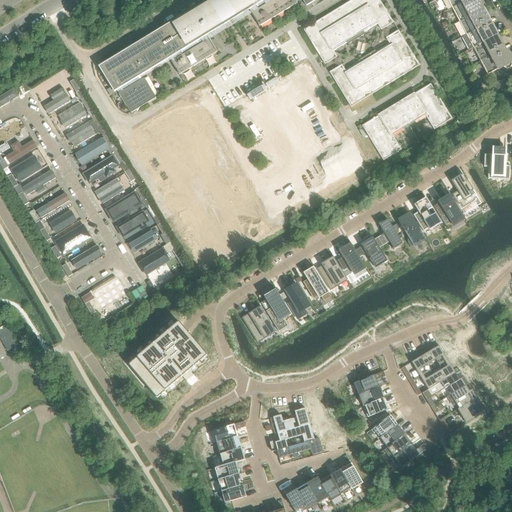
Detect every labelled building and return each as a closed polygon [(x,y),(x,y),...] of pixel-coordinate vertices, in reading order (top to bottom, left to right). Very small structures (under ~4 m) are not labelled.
[(123,51),(98,67),(114,92),(117,91),(123,101),(130,113),(139,108),(147,103),(150,101),(156,98),(144,78),(141,80),(139,77),(169,59),(179,75),(217,52),(207,35),(216,30),(246,12),(251,8),(253,12),(251,13),(259,27),(297,3),(296,2),(295,0),(301,0),(306,6),(311,4),(316,0),(207,0),(200,4),(123,51)] [(393,23),(386,12),(379,0),(352,0),(338,9),(356,39),(365,34),(364,32),(377,24),(381,30),(393,23)] [(467,0),(447,0),(452,8),(467,0)] [(483,9),(477,0),(467,0),(452,8),(459,22),(483,9)] [(356,39),(338,9),(303,30),(325,65),(337,57),(333,51),(346,43),(348,45),(356,39)] [(490,22),(489,21),(483,9),(459,22),(466,35),(490,22)] [(497,36),(490,22),(466,35),(473,49),(497,36)] [(419,66),(405,42),(398,31),(386,38),(389,44),(376,52),(375,50),(366,56),(384,87),(419,66)] [(504,49),(503,48),(497,36),(473,49),(480,61),(504,49)] [(511,62),(504,50),(504,49),(480,61),(487,75),(503,67),(504,68),(506,69),(508,69),(510,68),(511,67),(511,65),(511,63),(511,62)] [(384,87),(366,56),(357,61),(358,63),(345,71),(342,65),(329,72),(350,107),(384,87)] [(238,69),(211,85),(220,101),(226,98),(232,109),(254,96),(238,69)] [(496,91),(509,84),(505,78),(493,85),(496,91)] [(80,90),(74,80),(70,82),(76,93),(80,90)] [(452,119),(431,84),(413,95),(396,105),(409,126),(415,122),(414,120),(424,114),(434,130),(452,119)] [(41,102),(48,113),(69,100),(62,89),(41,102)] [(209,134),(228,124),(209,89),(137,127),(158,165),(177,155),(168,139),(202,121),(209,134)] [(91,108),(85,98),(81,100),(87,111),(91,108)] [(321,119),(321,103),(310,103),(311,119),(321,119)] [(54,118),(62,131),(85,117),(77,104),(54,118)] [(391,134),(402,128),(403,130),(409,126),(396,105),(380,115),(362,126),(383,161),(401,150),(391,134)] [(102,126),(96,115),(91,118),(98,129),(102,126)] [(65,137),(72,148),(93,135),(86,124),(65,137)] [(164,172),(184,207),(254,168),(234,131),(215,141),(223,157),(190,176),(182,162),(164,172)] [(113,144),(107,133),(102,136),(109,147),(113,144)] [(351,179),(369,170),(350,134),(279,173),(300,211),(319,200),(310,184),(344,166),(351,179)] [(73,155),(79,166),(106,150),(99,139),(73,155)] [(30,142),(5,157),(10,164),(34,149),(30,142)] [(484,155),(484,167),(488,168),(488,179),(509,180),(510,166),(505,166),(506,156),(506,148),(492,147),(492,155),(484,155)] [(124,162),(118,151),(113,154),(120,165),(124,162)] [(2,160),(0,155),(0,164),(3,170),(9,166),(4,159),(2,160)] [(84,173),(91,184),(116,168),(109,157),(84,173)] [(41,158),(15,174),(19,182),(46,165),(41,158)] [(135,180),(128,169),(124,172),(131,182),(135,180)] [(49,171),(24,187),(29,195),(54,179),(49,171)] [(459,176),(451,181),(459,193),(453,197),(458,205),(460,204),(463,208),(474,201),(472,197),(476,194),(465,178),(463,174),(459,176)] [(18,185),(12,175),(7,177),(14,188),(18,185)] [(102,205),(123,191),(115,179),(94,193),(102,205)] [(29,203),(24,194),(25,193),(20,184),(18,185),(14,188),(25,206),(29,203)] [(267,185),(196,223),(216,261),(236,251),(226,233),(260,215),(268,230),(286,221),(267,185)] [(150,205),(139,187),(135,190),(146,208),(150,205)] [(62,194),(36,210),(40,218),(67,202),(62,194)] [(438,203),(433,206),(446,227),(451,224),(453,227),(465,220),(463,217),(450,196),(449,194),(437,202),(438,203)] [(109,210),(113,216),(133,204),(130,198),(109,210)] [(418,212),(413,215),(423,232),(428,229),(429,231),(441,223),(435,214),(434,214),(431,216),(428,211),(431,209),(432,208),(426,198),(425,199),(414,205),(418,212)] [(40,221),(29,203),(25,206),(36,224),(40,221)] [(157,216),(150,205),(146,208),(152,218),(157,216)] [(45,225),(52,235),(74,221),(68,211),(45,225)] [(117,229),(122,236),(143,224),(138,216),(117,229)] [(264,236),(263,233),(268,230),(260,216),(246,224),(252,234),(257,232),(260,238),(264,236)] [(407,217),(398,222),(414,248),(419,245),(418,242),(417,243),(417,238),(424,237),(412,217),(408,219),(407,217)] [(379,225),(394,249),(402,244),(402,245),(402,244),(396,234),(392,227),(387,220),(379,225)] [(51,239),(44,228),(40,221),(36,224),(46,241),(51,239)] [(168,234),(161,223),(157,226),(163,236),(168,234)] [(81,225),(54,241),(58,247),(85,231),(81,225)] [(130,243),(133,248),(153,237),(149,231),(130,243)] [(163,236),(162,237),(166,245),(172,241),(168,234),(163,236)] [(159,243),(155,237),(147,242),(151,248),(159,243)] [(373,238),(361,245),(376,269),(387,262),(373,238)] [(343,257),(337,261),(343,271),(349,268),(352,274),(354,276),(366,269),(364,266),(352,246),(350,243),(339,250),(340,253),(343,257)] [(62,257),(55,246),(51,249),(57,259),(62,257)] [(183,259),(177,248),(172,251),(179,261),(183,259)] [(95,250),(70,265),(74,271),(99,256),(95,250)] [(136,265),(143,277),(167,263),(161,251),(136,265)] [(318,268),(317,269),(330,291),(331,290),(330,288),(346,278),(334,259),(333,257),(321,264),(322,267),(318,269),(318,268)] [(73,275),(66,264),(62,267),(68,277),(73,275)] [(307,280),(302,282),(311,297),(316,294),(318,298),(320,296),(324,303),(332,298),(328,293),(329,293),(313,267),(303,273),(307,280)] [(94,293),(102,306),(122,294),(114,280),(94,293)] [(296,284),(286,291),(292,302),(288,304),(295,316),(299,313),(310,306),(296,284)] [(95,312),(89,302),(94,299),(90,293),(81,298),(91,315),(95,312)] [(266,300),(261,303),(279,332),(288,326),(283,319),(281,316),(288,311),(290,315),(288,316),(289,316),(291,315),(278,293),(266,300)] [(260,307),(242,318),(243,321),(257,344),(258,343),(276,332),(274,330),(262,309),(260,307)] [(181,322),(131,365),(159,399),(210,356),(181,322)] [(19,344),(8,327),(0,332),(0,338),(8,351),(19,344)] [(439,346),(413,362),(421,375),(430,370),(426,364),(435,358),(438,365),(447,360),(439,346)] [(430,370),(421,375),(430,389),(455,373),(447,360),(438,365),(442,371),(434,377),(430,370)] [(430,389),(425,392),(428,398),(442,390),(445,397),(453,392),(453,393),(465,386),(461,379),(460,379),(456,373),(455,373),(430,389)] [(379,374),(354,384),(358,395),(379,387),(376,381),(381,379),(379,374)] [(453,393),(446,397),(447,398),(448,397),(453,405),(455,404),(456,405),(458,408),(458,409),(459,408),(476,398),(472,390),(471,390),(469,391),(466,386),(465,386),(453,393)] [(379,387),(358,395),(363,407),(383,398),(379,387)] [(383,398),(363,407),(367,418),(388,409),(383,398)] [(476,398),(459,408),(468,423),(485,412),(476,398)] [(281,416),(270,418),(272,425),(273,426),(273,427),(274,427),(275,427),(276,427),(277,434),(310,425),(305,409),(295,412),(297,418),(283,422),(281,416)] [(388,418),(373,429),(380,438),(397,426),(395,423),(390,416),(388,418)] [(244,422),(213,431),(217,443),(238,437),(236,430),(245,427),(244,422)] [(276,440),(269,442),(270,444),(272,452),(277,451),(288,447),(286,440),(302,436),(304,443),(314,440),(310,425),(277,434),(275,435),(276,440)] [(447,425),(443,428),(447,435),(451,432),(447,425)] [(397,426),(380,438),(387,448),(405,435),(397,426)] [(405,435),(387,448),(394,458),(412,445),(405,435)] [(217,443),(220,455),(241,448),(238,437),(217,443)] [(288,447),(277,451),(279,459),(292,455),(292,458),(302,458),(301,453),(308,451),(309,450),(313,457),(323,454),(319,439),(314,440),(304,443),(288,447)] [(424,444),(419,448),(422,452),(427,449),(424,444)] [(412,445),(394,458),(401,468),(419,455),(412,445)] [(220,455),(223,466),(236,462),(244,460),(241,448),(220,455)] [(216,468),(214,469),(218,480),(239,474),(236,462),(223,466),(216,468)] [(340,470),(351,489),(362,483),(351,464),(340,470)] [(340,470),(330,476),(341,495),(351,489),(340,470)] [(242,486),(239,474),(218,480),(221,492),(242,486)] [(330,476),(320,481),(328,497),(330,501),(341,495),(330,476)] [(317,478),(307,484),(318,503),(328,497),(320,481),(317,478)] [(307,484),(296,490),(307,509),(318,503),(307,484)] [(242,486),(221,492),(225,503),(246,497),(242,486)] [(301,511),(307,509),(296,490),(286,496),(295,511),(301,511)]
